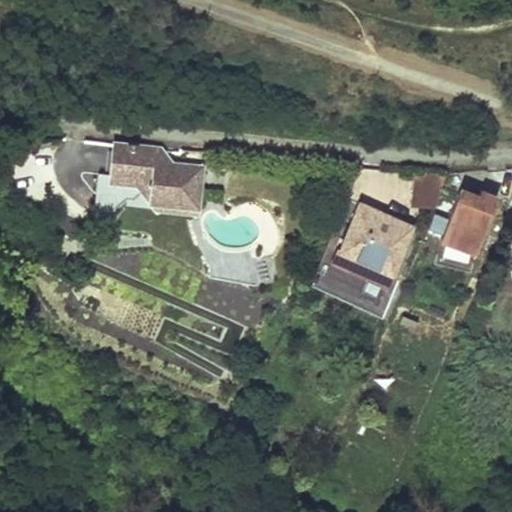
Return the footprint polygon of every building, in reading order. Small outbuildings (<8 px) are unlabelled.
[(112,144),(107,175),(151,180),(166,202),(193,206),(198,167),(169,163),(166,164),(155,148),(134,146),(134,142),(124,141),(124,145),(112,144)] [(415,171),(412,202),(437,204),(447,172),(415,171)] [(154,208),(192,213),(193,206),(166,202),(151,180),(140,189),(154,208)] [(461,191),(443,238),(478,251),(499,194),(483,189),(482,194),(472,190),(470,195),(461,191)] [(360,203),(340,247),(393,271),(412,227),(360,203)] [(340,247),(333,263),(386,286),(393,271),(340,247)]
